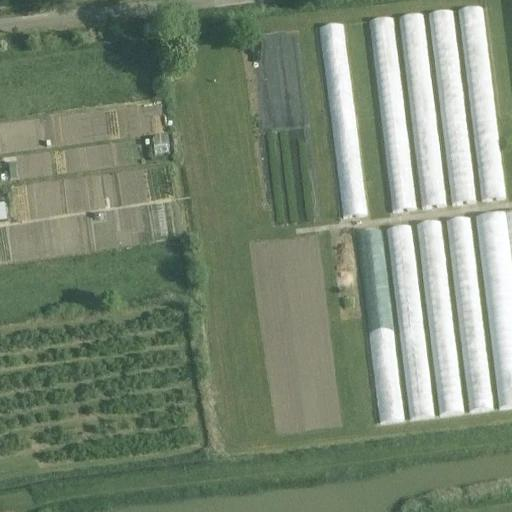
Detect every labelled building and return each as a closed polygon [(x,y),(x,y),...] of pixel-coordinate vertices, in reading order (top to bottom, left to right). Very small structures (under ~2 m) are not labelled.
[(480,201),(501,199),(480,9),(457,11),(460,41),(456,41),(469,157),(475,156),(480,201)] [(453,12),(399,18),(420,209),(448,206),(474,203),(453,12)] [(413,211),(393,19),(371,22),(391,213),(413,211)] [(321,28),(341,218),(365,216),(359,164),(357,164),(343,25),(321,28)] [(358,232),(378,423),(511,409),(511,214),(475,218),(475,219),(442,222),(442,223),(413,226),(414,227),(386,230),(358,232)]
